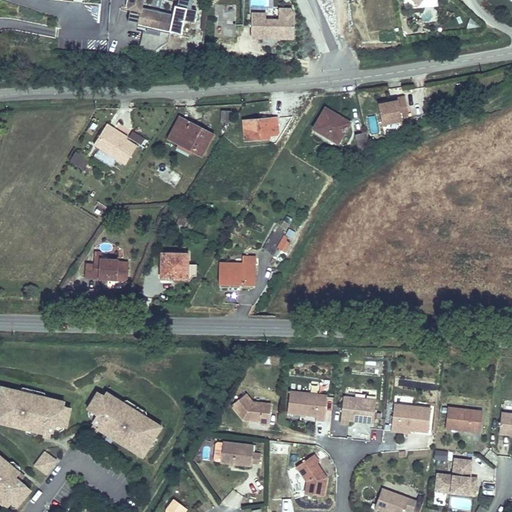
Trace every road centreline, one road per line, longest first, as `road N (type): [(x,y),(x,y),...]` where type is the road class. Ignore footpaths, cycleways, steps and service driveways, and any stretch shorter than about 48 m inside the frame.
road 1 (unclassified): [(0,96),(271,85),(511,53)]
road 2 (primary): [(511,339),(0,322)]
